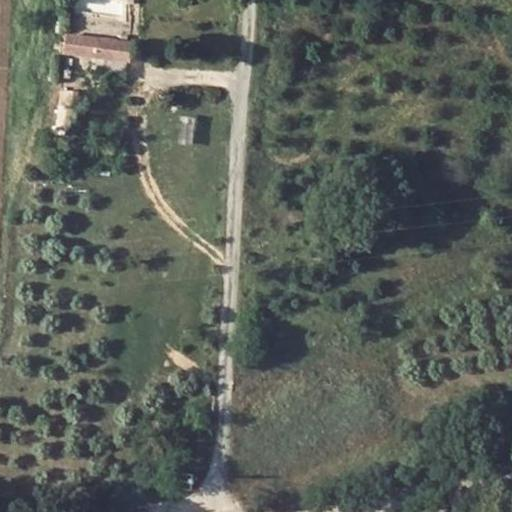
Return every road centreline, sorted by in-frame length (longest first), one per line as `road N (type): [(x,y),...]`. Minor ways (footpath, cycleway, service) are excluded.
road 1 (track): [(201,511),(231,314),(246,0)]
road 2 (unclassified): [(344,511),(511,477)]
